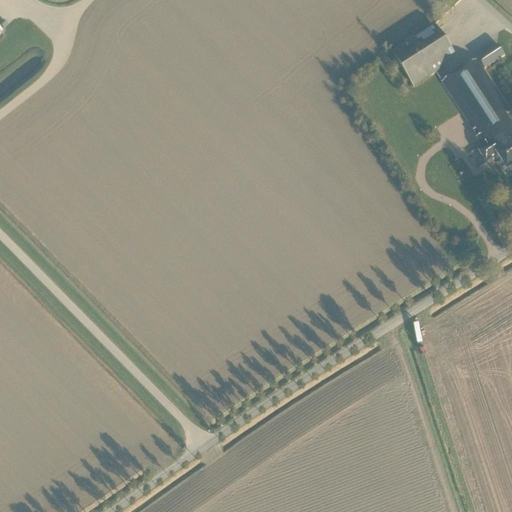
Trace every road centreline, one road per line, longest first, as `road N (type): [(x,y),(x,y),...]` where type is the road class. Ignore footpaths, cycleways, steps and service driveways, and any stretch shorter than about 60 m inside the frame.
road 1 (unclassified): [(203,447),(511,247)]
road 2 (unclassified): [(203,447),(0,235)]
road 3 (unclassified): [(0,114),(48,75),(88,0)]
